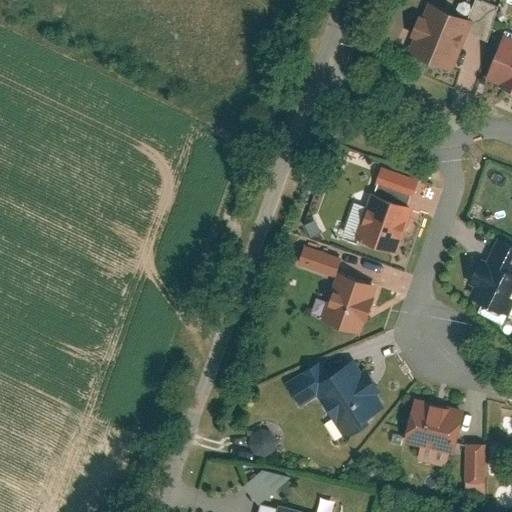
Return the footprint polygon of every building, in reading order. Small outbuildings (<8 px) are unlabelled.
[(442,0),(404,0),(390,35),(438,56),(459,7),(442,0)] [(472,0),(465,22),(488,30),(497,4),(484,0),(472,0)] [(511,29),(503,25),(482,75),(511,88),(511,29)] [(350,236),(394,251),(411,206),(366,190),(350,236)] [(453,281),(493,299),(499,286),(511,291),(511,258),(507,256),(511,246),(511,238),(479,224),(453,281)] [(300,243),(293,263),(332,275),(338,255),(300,243)] [(321,318),(366,331),(380,283),(336,270),(321,318)] [(358,404),(374,395),(366,383),(372,380),(357,354),(351,357),(345,346),(320,360),(312,348),(275,369),(290,395),(308,384),(334,428),(363,411),(358,404)] [(465,405),(414,394),(404,439),(455,450),(465,405)] [(259,428),(252,451),(269,456),(276,433),(259,428)] [(463,493),(484,493),(484,442),(463,442),(463,493)] [(263,463),(239,486),(256,504),(280,481),(263,463)] [(330,511),(275,502),(273,511),(330,511)]
